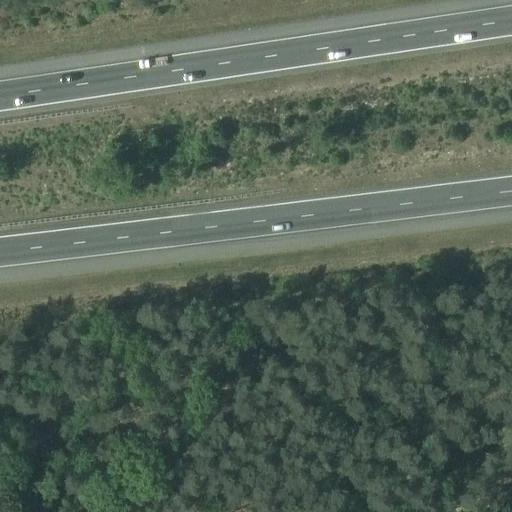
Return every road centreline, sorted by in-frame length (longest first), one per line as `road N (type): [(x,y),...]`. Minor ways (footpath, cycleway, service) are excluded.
road 1 (motorway): [(511,21),(0,97)]
road 2 (motorway): [(0,254),(511,191)]
